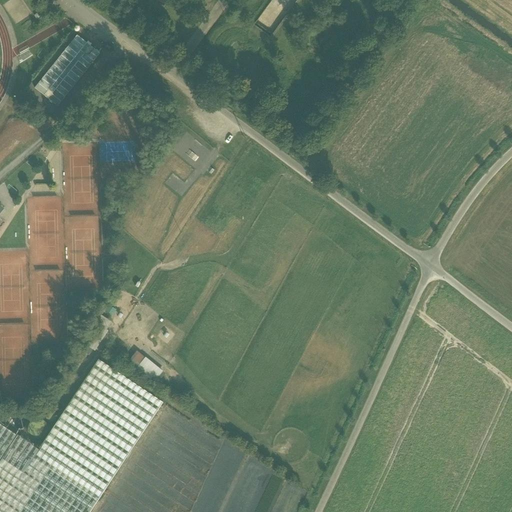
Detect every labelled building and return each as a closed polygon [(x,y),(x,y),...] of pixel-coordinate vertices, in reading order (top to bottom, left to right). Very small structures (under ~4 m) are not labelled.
[(77,34),(34,88),(58,107),(100,52),(77,34)] [(36,120),(22,109),(17,114),(32,126),(36,120)] [(145,359),(137,370),(149,380),(158,370),(145,359)] [(98,360),(38,450),(39,451),(0,508),(0,511),(89,511),(162,403),(98,360)] [(38,450),(0,424),(0,508),(39,451),(38,450)]
